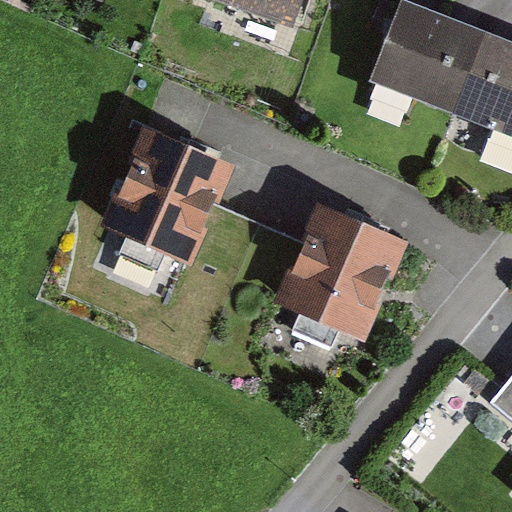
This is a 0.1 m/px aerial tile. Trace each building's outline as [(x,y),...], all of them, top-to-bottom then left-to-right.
[(310,0),(199,0),(297,36),(310,0)] [(490,40),(405,8),(377,86),(463,115),(490,40)] [(511,47),(490,40),(463,115),(511,132),(511,135),(502,163),(511,166),(511,47)] [(236,180),(151,143),(110,235),(130,243),(116,275),(162,295),(177,262),(196,270),(227,201),(236,180)] [(196,270),(289,311),(319,241),(227,201),(196,270)] [(416,253),(329,216),(319,241),(289,311),(309,319),(294,354),(339,373),(354,339),(375,348),(416,253)]
